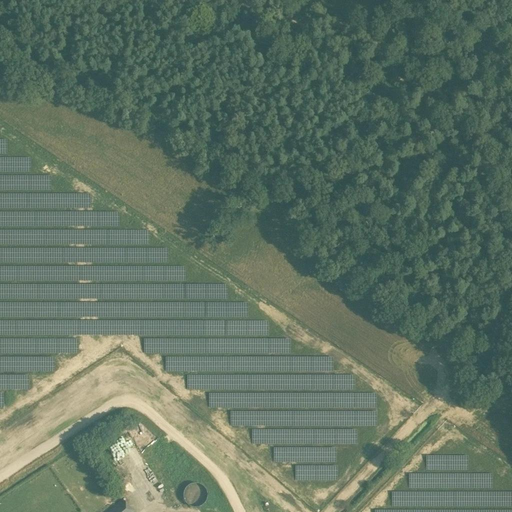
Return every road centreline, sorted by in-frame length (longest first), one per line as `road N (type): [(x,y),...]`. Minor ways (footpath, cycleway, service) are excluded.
road 1 (track): [(238,511),(220,476),(126,403),(0,477)]
road 2 (track): [(331,511),(423,414),(477,408),(511,392)]
road 3 (track): [(421,417),(258,300)]
road 4 (track): [(278,189),(298,177),(475,171)]
road 5 (track): [(475,171),(369,34),(350,26)]
road 6 (track): [(511,474),(457,435),(445,435),(367,511)]
